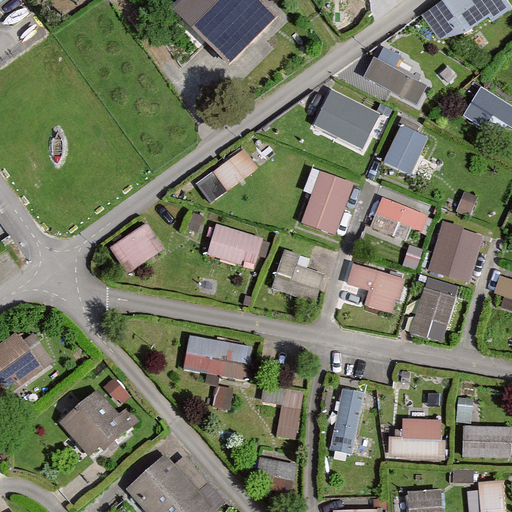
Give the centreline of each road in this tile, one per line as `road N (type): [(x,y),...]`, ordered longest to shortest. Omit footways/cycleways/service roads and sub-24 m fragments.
road 1 (residential): [(52,265),(415,0)]
road 2 (residential): [(511,372),(71,293)]
road 3 (residential): [(71,293),(255,511)]
